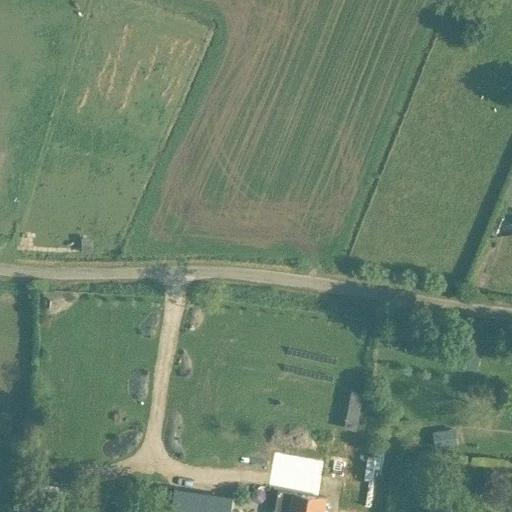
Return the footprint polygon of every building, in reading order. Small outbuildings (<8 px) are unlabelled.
[(462,348),(459,367),(475,370),(479,351),(462,348)] [(356,429),(363,392),(351,389),(343,427),(356,429)] [(435,445),(458,443),(456,427),(434,430),(435,445)] [(276,456),(270,489),(280,491),(276,511),(320,511),(323,498),(315,496),(320,463),(276,456)] [(34,480),(29,505),(65,511),(70,511),(75,487),(34,480)] [(230,511),(233,495),(203,491),(200,511),(230,511)]
